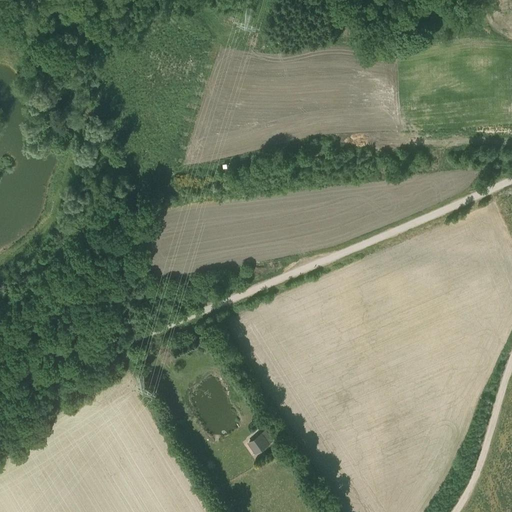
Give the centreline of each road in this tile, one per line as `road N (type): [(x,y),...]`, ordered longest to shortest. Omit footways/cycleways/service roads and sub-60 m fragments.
road 1 (track): [(0,324),(89,201),(125,176),(252,142),(361,129),(383,144),(511,144)]
road 2 (track): [(0,393),(511,178)]
road 3 (track): [(458,511),(480,473),(511,369)]
